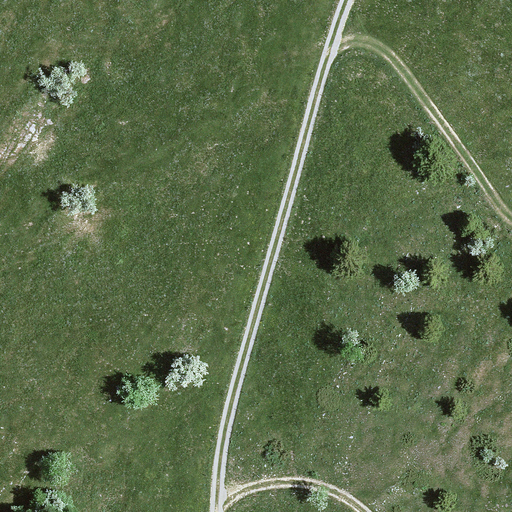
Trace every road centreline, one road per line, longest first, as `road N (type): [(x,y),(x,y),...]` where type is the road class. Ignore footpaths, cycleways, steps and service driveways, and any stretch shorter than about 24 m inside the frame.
road 1 (track): [(216,511),(232,387),(344,0)]
road 2 (track): [(328,50),(359,36),(388,48),(511,217)]
road 3 (track): [(217,506),(253,487),(288,482),(341,493),(360,511)]
